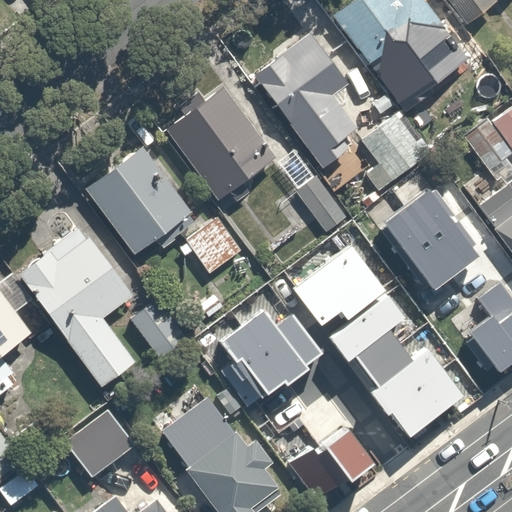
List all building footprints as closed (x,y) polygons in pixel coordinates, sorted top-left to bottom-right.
[(446,23),(427,0),(342,0),(326,14),(380,78),(446,23)] [(487,0),(445,0),(459,19),(487,0)] [(350,78),(318,34),(257,78),(317,162),(356,134),(327,94),(350,78)] [(223,78),(160,125),(213,198),(277,151),(223,78)] [(511,152),(511,94),(459,135),(487,171),(511,152)] [(429,149),(398,108),(363,135),(379,157),(358,173),(372,192),(429,149)] [(83,187),(133,250),(150,236),(156,244),(198,211),(142,140),(83,187)] [(434,205),(457,186),(438,163),(415,182),(434,205)] [(314,171),(290,190),(328,237),(352,219),(314,171)] [(511,181),(473,210),(511,264),(511,181)] [(184,255),(192,249),(208,270),(241,244),(216,211),(183,237),(175,243),(184,255)] [(138,288),(86,219),(16,271),(102,387),(134,363),(100,317),(138,288)] [(511,363),(511,306),(447,220),(395,260),(487,382),(511,363)] [(372,387),(365,392),(382,415),(386,412),(404,437),(459,396),(424,349),(408,361),(385,329),(400,318),(347,246),(289,289),(316,326),(336,311),(345,323),(325,339),(342,361),(349,356),(372,387)] [(29,330),(0,290),(0,387),(19,374),(2,351),(29,330)] [(134,297),(120,309),(155,353),(170,341),(134,297)] [(262,310),(216,342),(231,362),(226,365),(238,381),(242,378),(257,399),(279,382),(282,386),(305,369),(302,364),(318,354),(289,314),(272,326),(262,310)] [(274,481),(263,465),(272,459),(253,432),(244,439),(211,391),(157,429),(214,511),(262,511),(251,496),(274,481)] [(88,478),(134,443),(104,404),(58,439),(88,478)] [(308,445),(285,462),(312,500),(342,479),(343,481),(369,463),(343,426),(316,445),(318,448),(313,452),(308,445)] [(0,433),(0,477),(21,462),(0,433)] [(41,485),(27,465),(0,484),(0,498),(7,508),(41,485)] [(125,511),(108,489),(77,511),(168,511),(153,491),(125,511)]
